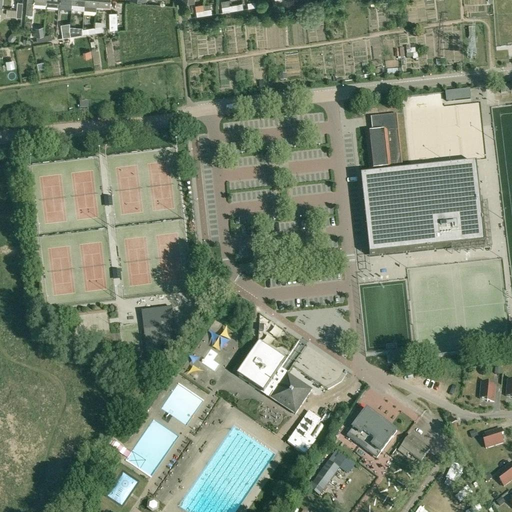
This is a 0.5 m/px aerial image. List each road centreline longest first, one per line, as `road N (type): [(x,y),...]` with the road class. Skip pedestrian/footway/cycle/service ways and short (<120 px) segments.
road 1 (residential): [(0,135),(331,95)]
road 2 (residential): [(377,381),(362,372),(359,355),(331,95)]
road 3 (residential): [(331,95),(511,75)]
road 4 (residential): [(405,511),(437,464),(441,440),(421,411),(377,381)]
road 5 (residential): [(377,381),(392,379),(470,418),(511,414)]
